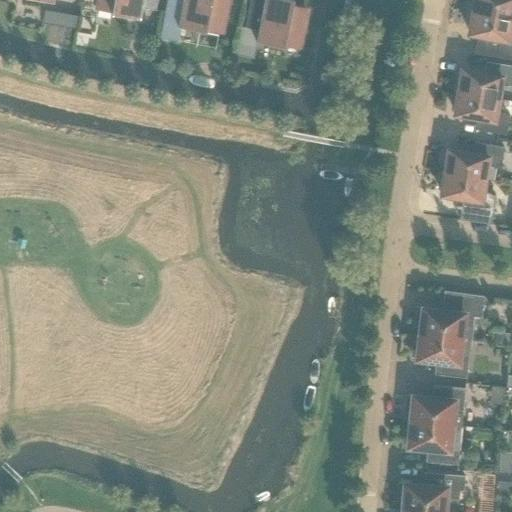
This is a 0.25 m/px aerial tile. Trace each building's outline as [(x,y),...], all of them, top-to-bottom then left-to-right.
[(98,0),(96,8),(112,11),(112,14),(140,20),(142,8),(156,11),(158,0),(98,0)] [(168,0),(162,37),(177,40),(179,27),(206,32),(207,30),(223,33),(229,0),(168,0)] [(250,0),(245,28),(258,31),(256,42),(285,48),(285,45),(301,48),(308,13),(293,7),(294,0),(293,0),(250,0)] [(511,0),(473,0),(471,12),(511,19),(511,0)] [(77,14),(61,12),(59,25),(75,27),(77,14)] [(511,24),(511,19),(471,12),(468,26),(471,27),(469,34),(499,40),(496,57),(511,60),(511,32),(511,31),(511,24)] [(459,77),(456,92),(498,99),(500,87),(511,86),(511,66),(494,64),(492,75),(463,70),(461,78),(459,77)] [(498,99),(456,92),(454,106),(456,107),(455,114),(485,119),(483,131),(506,135),(509,117),(496,111),(498,99)] [(443,173),(485,179),(487,167),(501,166),(504,148),(481,144),(479,156),(449,151),(448,158),(445,158),(443,173)] [(483,191),(485,179),(443,173),(441,187),(443,188),(442,195),(471,199),(468,221),(492,225),(496,197),(483,191)] [(422,324),(421,331),(461,335),(462,325),(472,326),(474,317),(482,318),(484,296),(444,291),(444,292),(450,293),(447,312),(418,309),(416,324),(422,324)] [(461,335),(421,331),(419,344),(414,344),(412,358),(442,362),(440,374),(434,373),(434,374),(466,378),(469,354),(459,353),(461,335)] [(495,331),(494,342),(509,344),(511,334),(495,331)] [(451,426),(451,425),(453,412),(463,413),(465,389),(433,385),(433,387),(439,387),(438,399),(408,396),(407,411),(412,412),(411,422),(451,426)] [(461,426),(451,425),(451,426),(411,422),(410,432),(405,431),(404,446),(433,449),(432,461),(426,460),(426,462),(458,465),(459,451),(461,426)] [(404,499),(404,510),(434,511),(443,511),(445,499),(459,500),(460,490),(464,491),(465,476),(425,473),(425,474),(431,474),(430,487),(400,484),(399,499),(404,499)] [(511,476),(498,475),(497,488),(511,488),(511,476)] [(490,511),(492,494),(481,494),(479,511),(490,511)]
